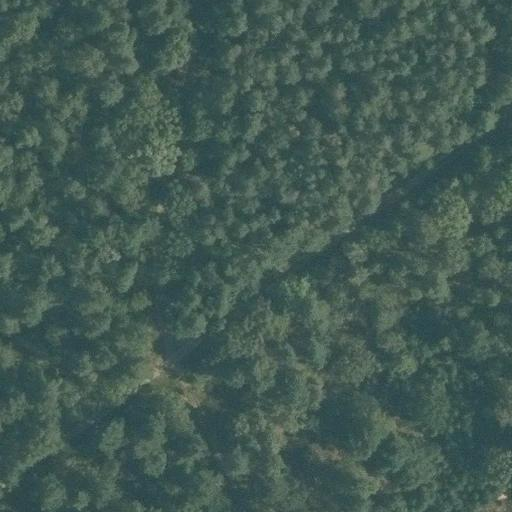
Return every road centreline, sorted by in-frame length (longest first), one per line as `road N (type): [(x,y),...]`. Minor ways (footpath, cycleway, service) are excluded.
road 1 (track): [(0,482),(511,106)]
road 2 (track): [(244,511),(158,309),(157,194),(192,0)]
